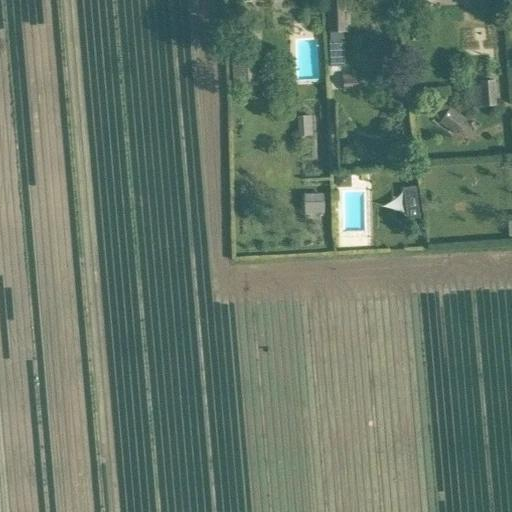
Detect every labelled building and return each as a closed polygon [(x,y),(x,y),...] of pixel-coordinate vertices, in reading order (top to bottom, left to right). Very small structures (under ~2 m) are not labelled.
[(346,31),(345,7),(344,0),(327,0),(329,32),(346,31)] [(260,63),(258,37),(234,39),(235,55),(231,61),(232,82),(253,81),(252,63),(260,63)] [(343,77),(344,91),(360,91),(359,76),(343,77)] [(497,105),(495,80),(480,82),(482,107),(497,105)] [(466,122),(442,104),(434,116),(441,121),(440,123),(457,135),(466,122)] [(297,116),(297,135),(312,135),(311,116),(297,116)] [(334,175),(335,188),(349,188),(349,175),(334,175)] [(324,221),(323,192),(303,192),(304,221),(324,221)]
